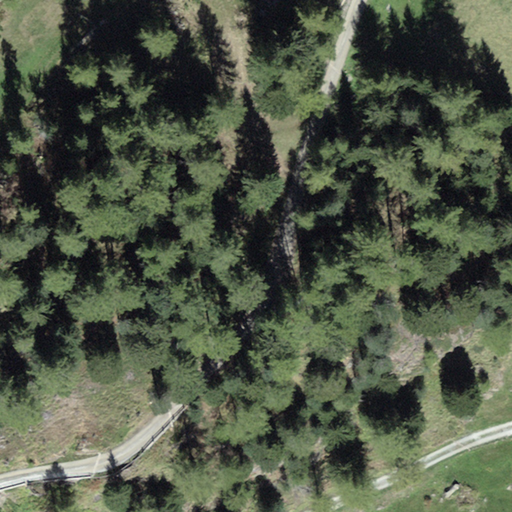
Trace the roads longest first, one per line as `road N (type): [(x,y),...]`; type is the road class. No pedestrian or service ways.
road 1 (track): [(359,0),(292,202),(179,404),(123,457),(0,481)]
road 2 (track): [(315,511),(511,433)]
